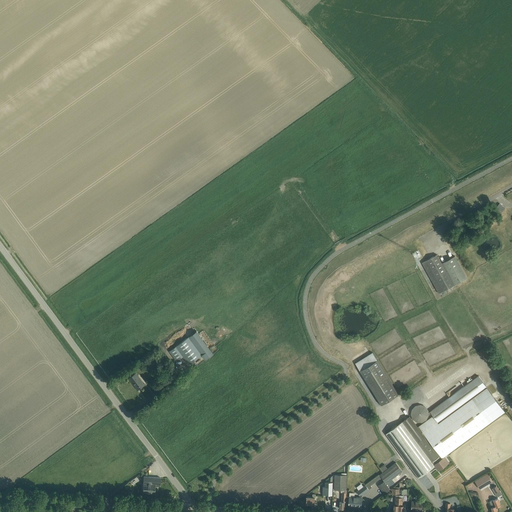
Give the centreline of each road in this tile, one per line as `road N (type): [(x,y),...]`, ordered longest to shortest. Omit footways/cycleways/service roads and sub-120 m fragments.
road 1 (tertiary): [(194,508),(0,247)]
road 2 (tertiary): [(0,497),(194,508)]
